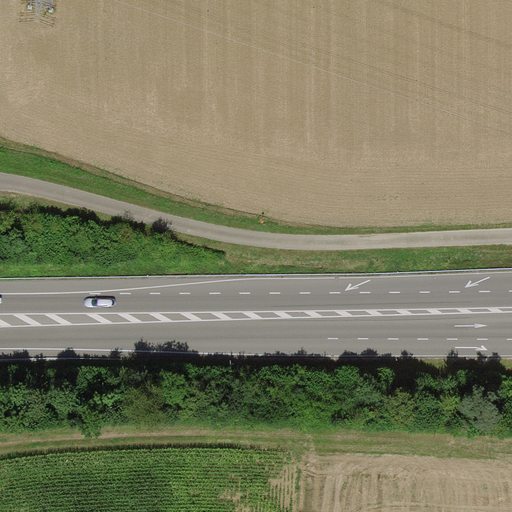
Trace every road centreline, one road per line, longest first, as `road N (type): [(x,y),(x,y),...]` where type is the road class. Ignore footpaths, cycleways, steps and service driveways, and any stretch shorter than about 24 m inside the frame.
road 1 (track): [(511,236),(283,242),(0,185)]
road 2 (motorway): [(0,339),(511,334)]
road 3 (motorway): [(511,288),(0,290)]
